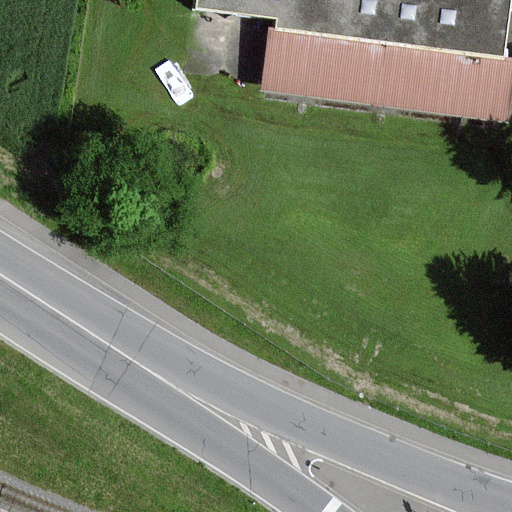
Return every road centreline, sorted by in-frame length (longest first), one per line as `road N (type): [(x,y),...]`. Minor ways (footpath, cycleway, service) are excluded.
road 1 (primary): [(511,508),(88,332)]
road 2 (primary): [(88,332),(321,511)]
